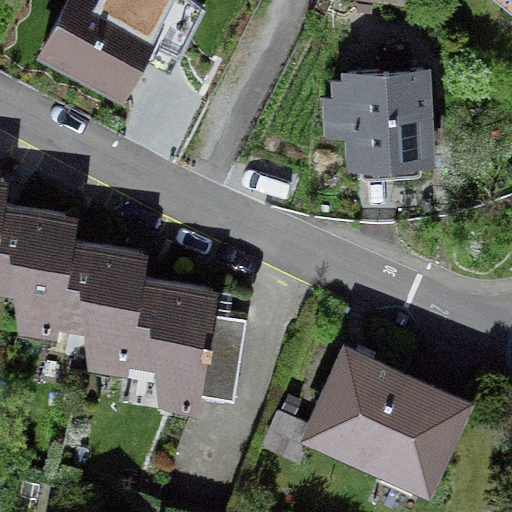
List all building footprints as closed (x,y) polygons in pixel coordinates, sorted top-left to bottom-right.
[(120,89),(147,37),(177,53),(201,7),(193,0),(66,0),(42,47),(120,89)] [(511,0),(501,0),(511,8),(511,0)] [(352,159),(429,155),(424,67),(348,70),(348,77),(333,78),(334,95),(324,96),(325,131),(351,130),(352,159)] [(0,199),(0,282),(17,285),(21,323),(54,328),(59,296),(69,236),(73,212),(0,199)] [(56,316),(87,322),(91,359),(124,365),(126,353),(129,332),(139,273),(142,249),(69,236),(59,296),(56,316)] [(126,353),(158,358),(162,397),(193,402),(195,391),(209,310),(213,285),(155,276),(139,273),(129,332),(126,353)] [(246,316),(209,310),(195,391),(233,397),(246,316)] [(347,346),(312,424),(279,410),(266,437),(300,453),(310,429),(425,480),(461,398),(347,346)]
